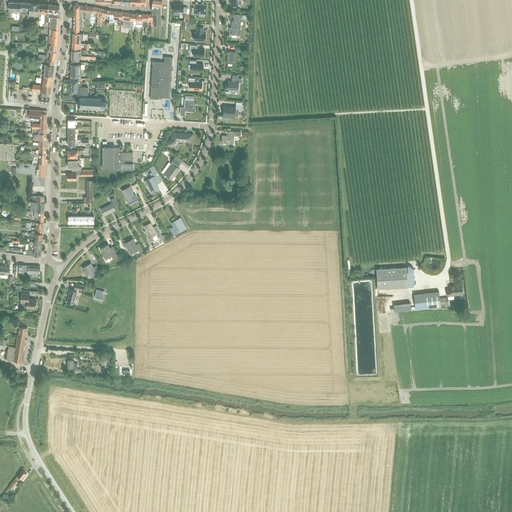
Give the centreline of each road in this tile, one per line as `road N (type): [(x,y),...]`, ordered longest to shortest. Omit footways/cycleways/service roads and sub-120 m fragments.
road 1 (residential): [(59,272),(89,240),(183,187),(211,127)]
road 2 (track): [(427,108),(255,117)]
road 3 (residential): [(211,127),(112,129),(94,117),(54,116)]
road 4 (residential): [(49,261),(54,116)]
road 5 (residential): [(27,398),(59,272)]
road 6 (residential): [(211,127),(218,0)]
road 7 (unclassified): [(71,511),(32,448),(27,398)]
